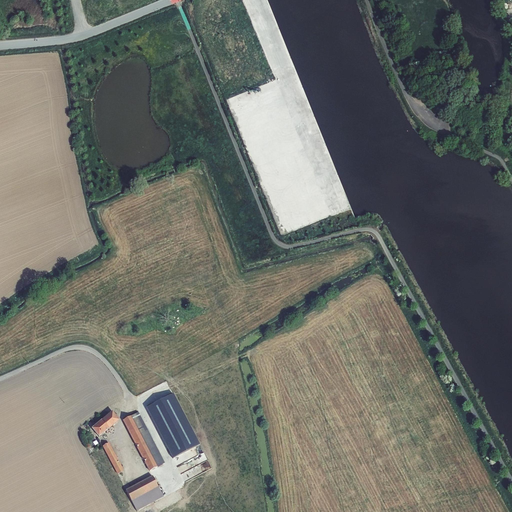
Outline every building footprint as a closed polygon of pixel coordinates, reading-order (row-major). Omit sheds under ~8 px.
[(145,432),(148,430),(163,423),(154,405),(136,414),(145,432)] [(91,428),(99,437),(109,429),(118,421),(119,418),(112,410),(91,428)] [(151,454),(157,467),(165,463),(148,430),(145,432),(136,414),(131,416),(141,435),(146,432),(156,451),(151,454)] [(131,416),(123,420),(149,471),(157,467),(151,454),(156,451),(146,432),(141,435),(131,416)] [(109,443),(102,446),(117,474),(124,471),(109,443)] [(125,490),(131,501),(151,491),(156,501),(169,495),(158,474),(153,476),(125,490)] [(137,511),(156,501),(151,491),(131,501),(137,511)]
